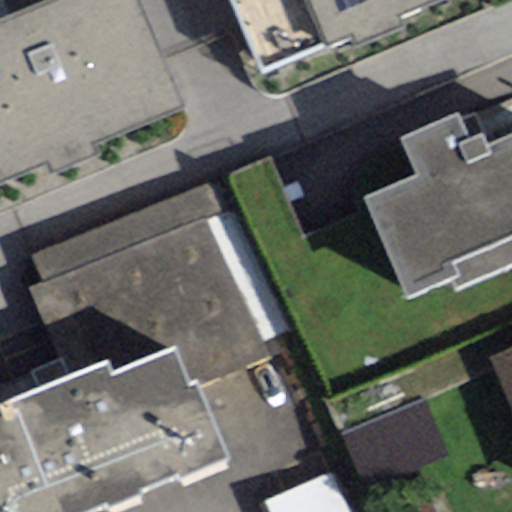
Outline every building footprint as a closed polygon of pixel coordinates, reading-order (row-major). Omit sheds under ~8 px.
[(0,186),(183,109),(136,0),(50,0),(0,21),(0,186)] [(228,0),(259,70),(325,42),(327,48),(350,38),(355,47),(401,28),(397,18),(438,0),(228,0)] [(401,138),(417,176),(363,199),(406,299),(450,280),(455,290),(511,265),(511,136),(485,147),(480,136),(470,140),(458,114),(401,138)] [(220,177),(31,258),(43,285),(28,291),(66,378),(106,361),(112,374),(174,348),(190,387),(195,384),(197,389),(271,357),(264,341),(286,332),(220,177)] [(0,511),(86,511),(105,504),(109,511),(141,498),(138,493),(174,477),(177,483),(228,462),(197,389),(195,384),(190,387),(174,348),(112,374),(106,361),(66,378),(0,405),(0,511)] [(511,349),(490,358),(511,411),(511,349)] [(340,436),(366,495),(448,458),(422,400),(340,436)] [(268,511),(350,511),(333,472),(264,502),(268,511)]
